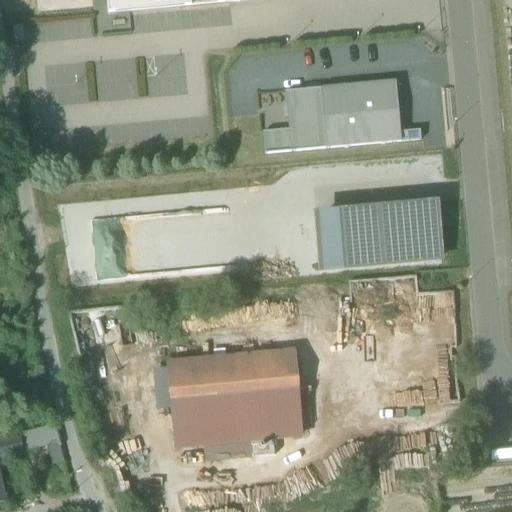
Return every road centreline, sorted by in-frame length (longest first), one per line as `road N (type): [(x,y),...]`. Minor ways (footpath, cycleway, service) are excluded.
road 1 (residential): [(0,52),(65,413),(97,511)]
road 2 (residential): [(511,395),(499,385),(464,0)]
